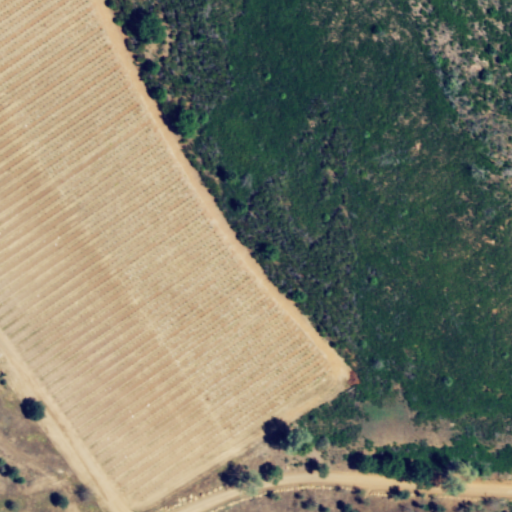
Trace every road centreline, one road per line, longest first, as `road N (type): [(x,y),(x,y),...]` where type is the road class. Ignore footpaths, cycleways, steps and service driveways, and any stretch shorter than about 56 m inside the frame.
road 1 (residential): [(184,511),(271,481),(311,476),(511,484)]
road 2 (track): [(0,425),(17,445),(70,468),(116,511)]
